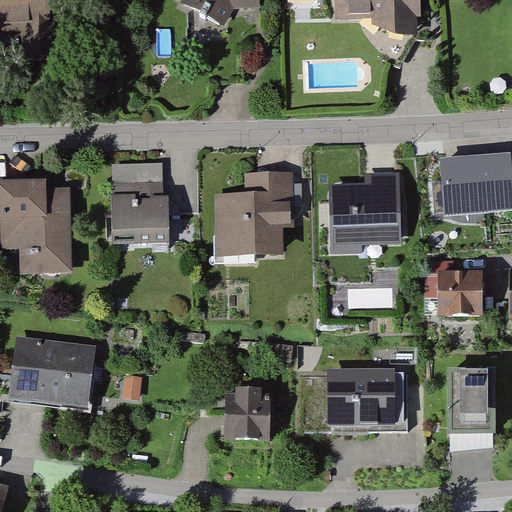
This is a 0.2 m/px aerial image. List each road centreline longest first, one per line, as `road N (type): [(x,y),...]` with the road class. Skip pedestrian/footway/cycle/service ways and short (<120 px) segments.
road 1 (residential): [(0,141),(511,122)]
road 2 (residential): [(54,471),(213,495),(304,499),(511,488)]
